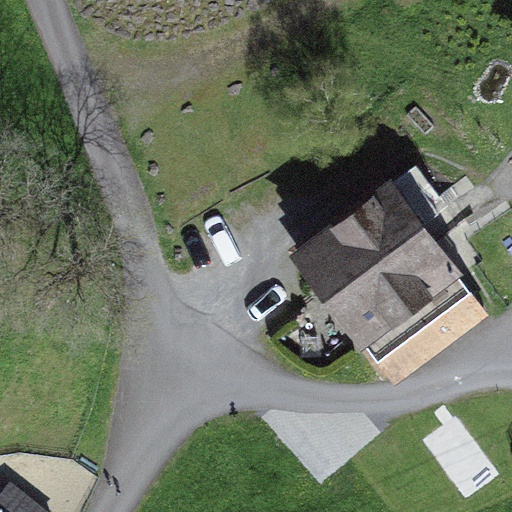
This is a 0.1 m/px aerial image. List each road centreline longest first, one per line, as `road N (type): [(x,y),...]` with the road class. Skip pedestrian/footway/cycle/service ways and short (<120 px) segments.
road 1 (residential): [(154,409),(150,286),(46,0)]
road 2 (residential): [(154,409),(222,388),(347,398),(460,374),(511,321)]
